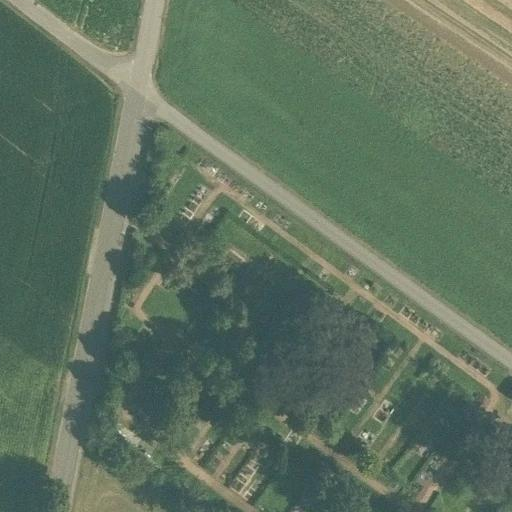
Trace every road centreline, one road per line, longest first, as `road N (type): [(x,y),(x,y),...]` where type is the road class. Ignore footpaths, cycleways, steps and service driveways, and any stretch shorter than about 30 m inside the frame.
road 1 (residential): [(511,363),(133,89)]
road 2 (unclassified): [(58,511),(133,89)]
road 3 (unclassified): [(133,89),(18,0)]
